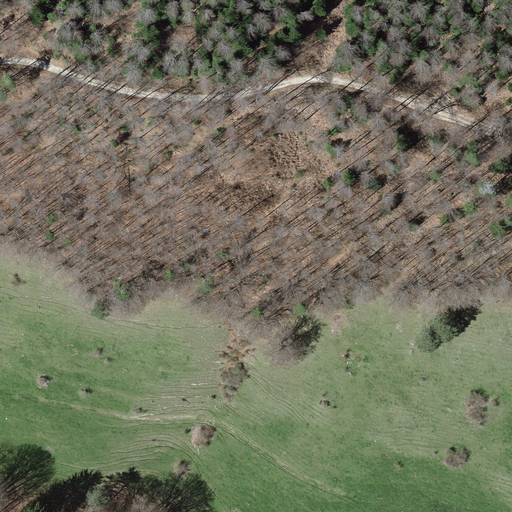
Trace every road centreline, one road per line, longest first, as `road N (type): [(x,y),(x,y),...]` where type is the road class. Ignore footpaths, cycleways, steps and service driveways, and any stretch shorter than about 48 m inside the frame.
road 1 (track): [(0,61),(191,99),(324,76),(511,138)]
road 2 (track): [(0,391),(116,418),(188,419),(228,433),(361,511)]
